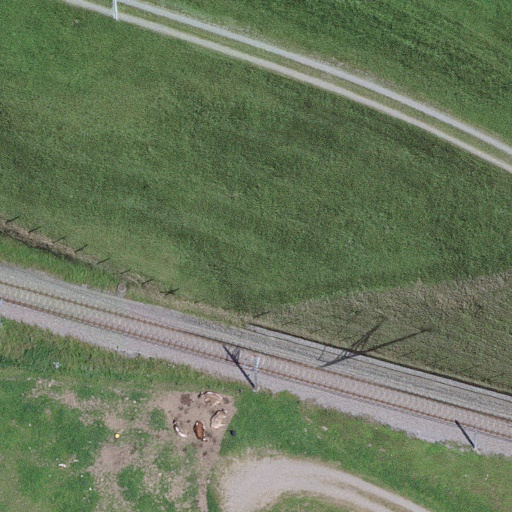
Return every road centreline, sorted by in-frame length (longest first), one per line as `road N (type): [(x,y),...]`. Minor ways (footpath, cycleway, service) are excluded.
road 1 (track): [(91,0),(314,74),(511,160)]
road 2 (track): [(399,511),(353,487),(307,476),(276,481),(252,496),(246,511)]
